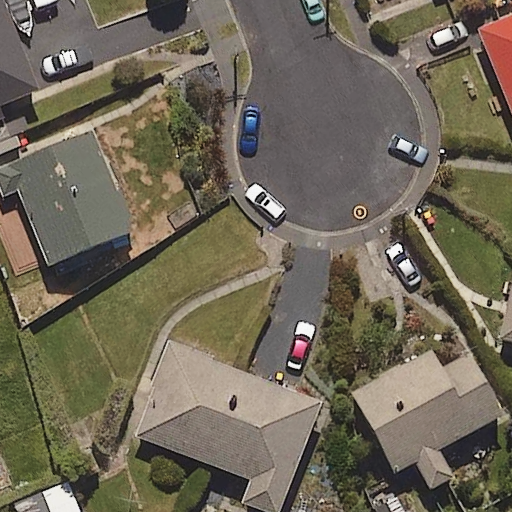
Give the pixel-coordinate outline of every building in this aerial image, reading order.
[(0,0),(0,115),(42,97),(1,0),(0,0)] [(511,22),(478,36),(511,121),(511,22)] [(136,239),(94,139),(12,175),(54,274),(136,239)] [(511,295),(500,346),(511,348),(511,295)] [(282,511),(324,412),(172,349),(134,440),(244,485),(235,507),(246,511),(282,511)] [(442,377),(432,358),(353,400),(396,480),(418,469),(434,499),(456,488),(440,458),(503,424),(470,362),(442,377)] [(0,448),(0,492),(15,487),(0,448)] [(78,511),(67,487),(14,511),(78,511)] [(409,511),(403,496),(371,509),(372,511),(409,511)]
